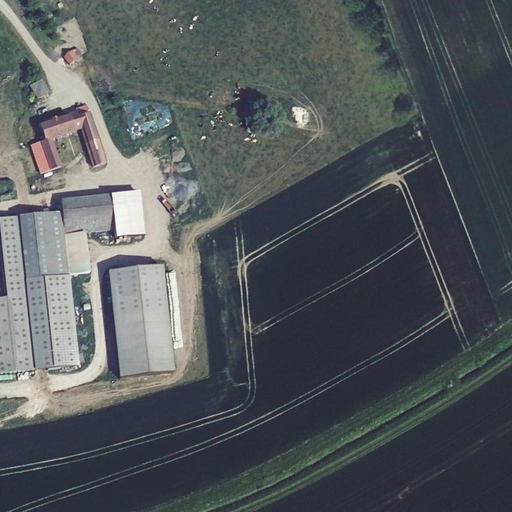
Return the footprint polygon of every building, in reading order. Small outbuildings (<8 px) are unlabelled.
[(64,57),(70,66),(82,57),(76,49),(64,57)] [(37,99),(48,94),(42,80),(29,86),(37,99)] [(93,168),(105,164),(85,107),(75,110),(76,112),(39,125),(44,141),(40,143),(50,171),(60,167),(50,140),(73,132),(81,130),(93,168)] [(40,174),(50,171),(40,143),(30,146),(40,174)] [(61,213),(63,235),(86,233),(114,231),(115,239),(143,236),(138,193),(110,196),(60,202),(61,213)] [(18,218),(32,371),(75,367),(67,276),(63,235),(61,213),(18,218)] [(0,297),(0,373),(32,371),(18,218),(0,218),(0,250),(4,298),(0,297)] [(86,233),(63,235),(67,276),(89,274),(86,233)] [(107,274),(116,381),(170,377),(160,269),(107,274)]
